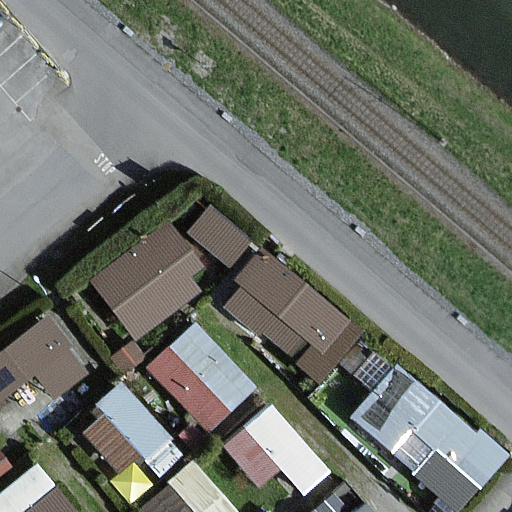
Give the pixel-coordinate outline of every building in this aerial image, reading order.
[(195,173),(85,257),(142,330),(217,273),(178,222),(213,196),(195,173)] [(213,196),(192,223),(235,258),(257,230),(213,196)] [(226,288),(322,377),(368,328),(272,239),(226,288)] [(52,300),(0,341),(0,392),(36,363),(57,390),(98,356),(52,300)] [(212,423),(262,378),(201,310),(151,354),(212,423)] [(402,350),(351,404),(457,505),(509,451),(402,350)] [(158,465),(180,455),(145,375),(83,402),(109,463),(150,445),(158,465)] [(226,435),(265,478),(284,460),(307,486),(336,460),(274,392),(226,435)] [(154,511),(253,511),(194,449),(142,498),(154,511)] [(0,484),(0,511),(73,511),(85,502),(40,450),(0,484)] [(390,511),(370,489),(344,511),(390,511)]
